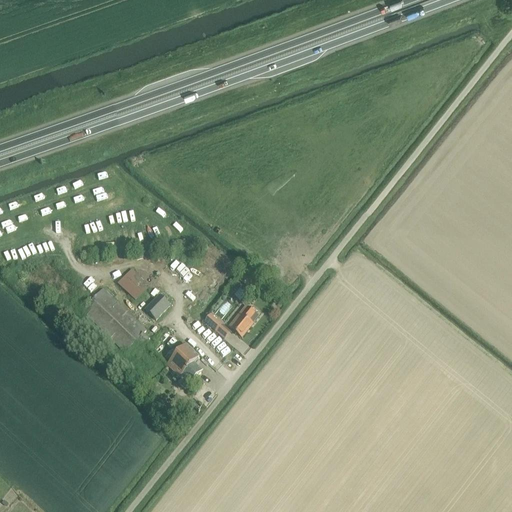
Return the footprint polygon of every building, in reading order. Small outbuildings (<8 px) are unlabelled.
[(131,271),(117,286),(135,302),(149,287),(131,271)] [(244,278),(240,283),(253,293),(257,288),(244,278)] [(231,294),(241,302),(247,295),(237,287),(231,294)] [(149,342),(143,336),(146,333),(103,291),(82,313),(125,354),(136,343),(143,349),(149,342)] [(156,322),(170,308),(160,298),(146,312),(156,322)] [(254,315),(246,308),(236,321),(238,322),(231,331),(242,340),(253,326),(248,323),(254,315)] [(210,318),(205,325),(215,333),(221,326),(210,318)] [(199,360),(186,347),(174,359),(176,361),(168,368),(182,381),(178,385),(185,391),(202,373),(194,365),(199,360)]
